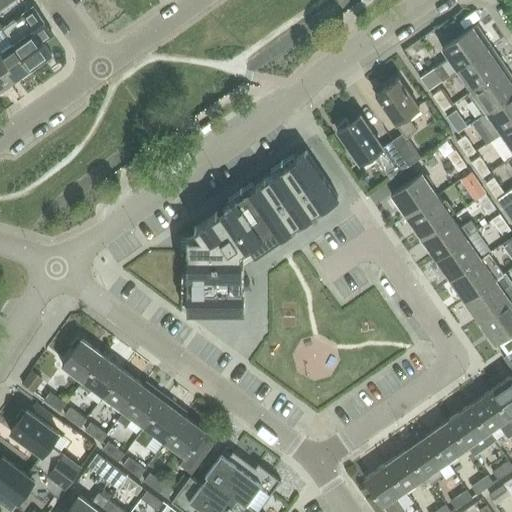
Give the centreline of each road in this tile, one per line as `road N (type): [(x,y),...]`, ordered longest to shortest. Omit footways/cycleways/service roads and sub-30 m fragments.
road 1 (residential): [(55,268),(426,0)]
road 2 (residential): [(314,461),(55,268)]
road 3 (residential): [(314,461),(453,357),(374,239)]
road 4 (residential): [(0,142),(100,69)]
road 5 (residential): [(100,69),(200,0)]
